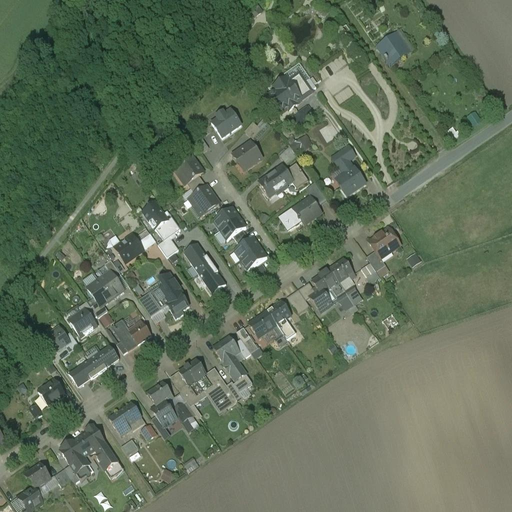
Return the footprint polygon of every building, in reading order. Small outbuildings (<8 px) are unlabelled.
[(400,31),(375,49),(390,69),(414,52),(400,31)] [(299,78),(289,85),(287,81),(278,88),(280,91),(273,96),(278,104),(275,106),(281,116),(288,111),(290,113),(294,110),(293,108),(311,95),(305,85),(299,78)] [(316,91),(310,82),(305,85),(311,94),(316,91)] [(210,124),(221,141),(242,128),(231,111),(210,124)] [(469,118),(475,127),(483,122),(476,113),(469,118)] [(299,115),(293,119),(297,124),(303,120),(299,115)] [(253,140),(262,132),(255,125),(246,133),(253,140)] [(251,145),(231,157),(237,166),(241,163),(246,171),(261,161),(251,145)] [(288,148),(277,159),(285,167),(295,158),(288,148)] [(353,158),(346,148),(341,152),(348,162),(353,158)] [(348,162),(341,152),(330,160),(342,177),(336,182),(346,197),(364,183),(348,162)] [(191,159),(172,172),(184,191),(187,189),(199,180),(203,177),(191,159)] [(306,183),(295,167),(285,174),(291,183),(296,190),(306,183)] [(282,169),(269,178),(279,192),(291,183),(285,174),(282,169)] [(269,178),(257,186),(267,200),(279,192),(269,178)] [(199,180),(187,189),(190,193),(202,185),(199,180)] [(202,185),(190,193),(194,198),(206,190),(202,185)] [(194,198),(187,203),(200,221),(219,207),(206,189),(206,190),(194,198)] [(310,200),(291,212),(297,221),(302,227),(320,215),(310,200)] [(143,216),(156,233),(168,224),(156,207),(143,216)] [(232,210),(213,224),(220,234),(238,221),(235,217),(236,216),(232,210)] [(291,211),(277,221),(284,230),(297,221),(291,212),(291,211)] [(168,224),(156,233),(164,245),(181,233),(172,221),(168,224)] [(238,221),(220,234),(227,244),(245,231),(238,221)] [(388,232),(367,246),(374,255),(379,263),(380,262),(400,249),(388,232)] [(133,238),(115,251),(125,267),(144,254),(133,238)] [(253,240),(234,254),(241,264),(259,251),(256,247),(257,246),(253,240)] [(183,256),(198,277),(212,268),(197,246),(183,256)] [(259,251),(241,264),(248,274),(267,261),(267,260),(263,255),(262,256),(259,251)] [(374,255),(367,260),(377,275),(385,269),(380,262),(379,263),(374,255)] [(412,269),(422,265),(418,256),(409,260),(412,269)] [(344,262),(329,272),(339,286),(349,279),(351,282),(352,283),(356,280),(344,262)] [(121,263),(116,265),(119,274),(124,273),(121,263)] [(121,278),(111,264),(105,268),(110,275),(116,282),(121,278)] [(369,267),(360,273),(366,282),(375,275),(369,267)] [(212,268),(198,277),(213,298),(227,288),(212,268)] [(329,272),(312,284),(317,291),(321,298),(324,297),(334,290),(336,292),(333,294),(346,314),(354,308),(349,301),(344,294),(339,286),(329,272)] [(116,282),(110,275),(99,283),(112,302),(124,294),(116,282)] [(160,286),(137,301),(148,316),(166,305),(174,317),(182,312),(181,309),(187,305),(179,293),(180,293),(169,276),(158,282),(160,286)] [(112,302),(99,283),(87,291),(97,306),(101,310),(104,308),(112,302)] [(309,286),(298,293),(305,304),(310,301),(316,296),(314,293),(309,286)] [(140,287),(135,290),(140,297),(144,295),(140,287)] [(352,289),(344,294),(349,301),(356,295),(352,289)] [(321,298),(317,291),(314,293),(316,296),(310,301),(320,316),(332,308),(324,297),(321,298)] [(298,293),(286,302),(294,314),(307,305),(305,304),(298,293)] [(280,305),(267,314),(277,328),(290,319),(280,305)] [(104,308),(101,310),(97,306),(90,311),(93,315),(98,322),(108,315),(104,308)] [(85,313),(69,324),(81,341),(95,331),(90,324),(92,323),(85,313)] [(267,314),(253,324),(263,338),(277,328),(267,314)] [(137,327),(128,333),(122,325),(113,331),(128,354),(138,348),(137,348),(151,339),(143,327),(139,330),(137,327)] [(69,345),(60,331),(50,338),(52,340),(46,345),(54,356),(69,345)] [(243,331),(237,335),(241,342),(251,356),(258,351),(243,331)] [(289,331),(282,337),(286,343),(293,337),(289,331)] [(282,337),(274,342),(279,349),(286,343),(282,337)] [(230,340),(213,352),(223,365),(233,358),(239,354),(234,346),(230,340)] [(241,342),(234,346),(239,354),(244,361),(251,356),(241,342)] [(121,344),(117,348),(123,358),(128,354),(121,344)] [(104,353),(89,363),(99,377),(111,369),(109,367),(112,364),(104,353)] [(233,358),(223,365),(226,370),(225,371),(226,370),(229,375),(228,376),(229,376),(230,375),(237,385),(234,387),(233,388),(239,396),(252,387),(233,358)] [(99,377),(89,363),(74,374),(82,385),(86,383),(87,385),(99,377)] [(197,363),(179,375),(187,386),(189,389),(197,384),(201,381),(204,386),(209,382),(206,378),(207,377),(206,377),(197,363)] [(226,389),(214,372),(206,377),(207,377),(206,378),(209,382),(204,386),(201,381),(197,384),(205,395),(206,394),(214,405),(215,404),(220,410),(225,407),(228,411),(237,405),(236,404),(226,389)] [(50,384),(35,394),(45,408),(60,398),(50,384)] [(197,384),(189,389),(187,386),(178,392),(181,397),(190,410),(194,407),(198,404),(196,401),(205,395),(197,384)] [(164,385),(148,396),(157,409),(165,404),(168,402),(170,405),(175,402),(175,401),(164,385)] [(232,385),(226,389),(236,404),(242,400),(239,396),(233,388),(234,387),(232,385)] [(190,410),(181,397),(175,401),(175,402),(170,405),(168,402),(165,404),(178,423),(180,422),(186,431),(196,424),(193,419),(196,417),(190,410)] [(165,404),(157,409),(158,410),(158,412),(154,415),(156,418),(165,431),(166,431),(178,423),(165,404)] [(30,411),(36,420),(44,415),(38,406),(30,411)] [(132,406),(109,422),(121,440),(131,433),(128,429),(141,420),(132,406)] [(202,419),(194,407),(190,410),(196,417),(199,422),(202,419)] [(165,431),(156,418),(150,422),(161,438),(168,434),(166,431),(165,431)] [(117,463),(94,428),(85,434),(87,437),(87,436),(97,451),(95,453),(98,458),(96,459),(104,472),(117,463)] [(150,429),(141,435),(148,445),(156,439),(150,429)] [(72,447),(81,462),(84,460),(95,453),(97,451),(87,436),(87,437),(73,446),(72,447)] [(132,443),(121,450),(127,459),(138,452),(132,443)] [(81,462),(72,447),(73,446),(73,444),(61,452),(62,453),(60,454),(70,469),(76,465),(80,472),(88,466),(84,460),(81,462)] [(133,464),(142,458),(140,454),(130,460),(133,464)] [(195,460),(185,466),(190,475),(200,469),(195,460)] [(41,467),(24,479),(32,490),(36,496),(41,493),(39,491),(51,482),(41,467)] [(167,471),(162,480),(172,485),(177,476),(167,471)] [(65,472),(54,480),(61,490),(72,483),(65,472)] [(21,499),(21,500),(18,502),(24,511),(27,511),(31,510),(32,511),(33,511),(43,506),(36,496),(32,490),(28,493),(29,494),(25,497),(24,497),(23,497),(22,497),(21,498),(21,499)]
